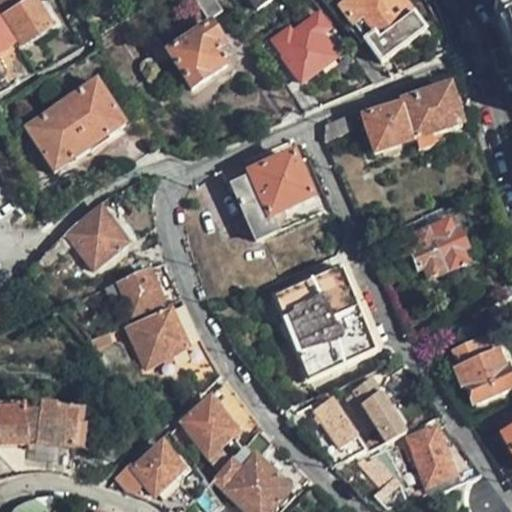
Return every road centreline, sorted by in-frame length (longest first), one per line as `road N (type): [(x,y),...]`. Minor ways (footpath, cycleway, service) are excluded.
road 1 (residential): [(307,124),(171,184),(169,224),(178,264),(231,371),(350,511)]
road 2 (residential): [(307,124),(406,356),(497,486)]
road 3 (residential): [(484,54),(307,124)]
road 4 (residential): [(138,511),(83,490),(35,492),(6,511)]
